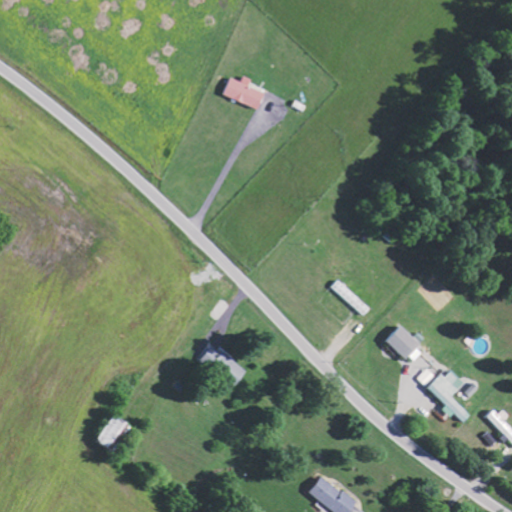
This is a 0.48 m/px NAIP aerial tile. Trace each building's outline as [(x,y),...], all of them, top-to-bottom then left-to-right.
[(253,78),(244,75),(242,80),(231,76),(224,94),(261,108),(267,92),(251,86),(253,78)] [(372,305),(342,285),(336,293),(366,314),(372,305)] [(387,339),(407,359),(422,343),(402,324),(387,339)] [(250,368),(209,343),(199,360),(239,385),(250,368)] [(427,388),(453,414),(455,413),(465,422),(472,414),(453,395),(466,382),(453,369),(446,376),(442,372),(427,388)] [(312,492),(337,511),(351,511),(360,502),(326,475),(312,492)]
